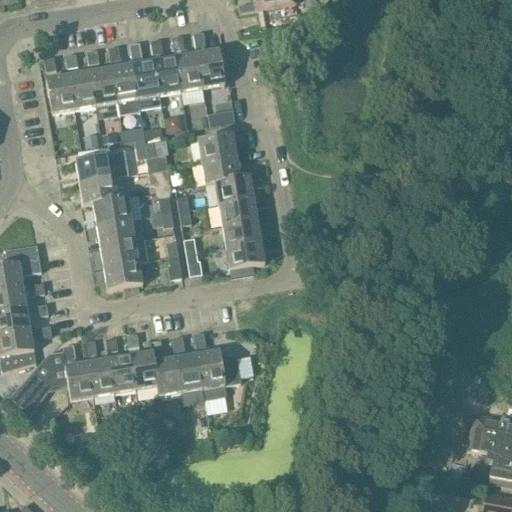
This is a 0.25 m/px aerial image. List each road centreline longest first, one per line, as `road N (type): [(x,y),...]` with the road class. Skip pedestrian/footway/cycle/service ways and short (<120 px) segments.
road 1 (residential): [(0,50),(20,31),(201,0),(219,6),(229,20),(246,115),(271,140),(293,265),(276,286),(103,314),(88,310),(82,297),(69,234),(14,191)]
road 2 (residential): [(389,511),(486,0)]
